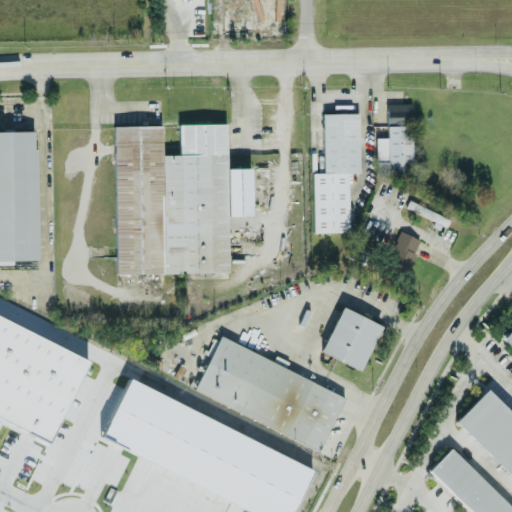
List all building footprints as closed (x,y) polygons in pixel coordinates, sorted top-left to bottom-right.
[(411,102),(386,102),(386,136),(376,136),(376,171),(398,171),(398,167),(392,167),(392,160),(411,160),(411,102)] [(322,112),(323,171),(312,171),(312,231),(348,230),(347,171),(359,171),(358,112),(322,112)] [(227,270),(227,214),(250,214),(249,166),(226,167),(225,122),(178,123),(178,153),(161,153),(161,124),(113,125),(115,272),(227,270)] [(0,129),(0,258),(37,259),(37,130),(0,129)] [(406,268),(420,239),(402,230),(388,259),(406,268)] [(359,368),(318,347),(341,304),(381,325),(359,368)] [(46,440),(0,416),(0,316),(86,360),(46,440)] [(511,349),(511,325),(500,338),(511,349)] [(318,450),(195,388),(221,336),(344,398),(318,450)] [(511,475),(511,413),(485,388),(454,420),(511,475)] [(471,511),(511,511),(511,507),(449,447),(427,470),(471,511)]
